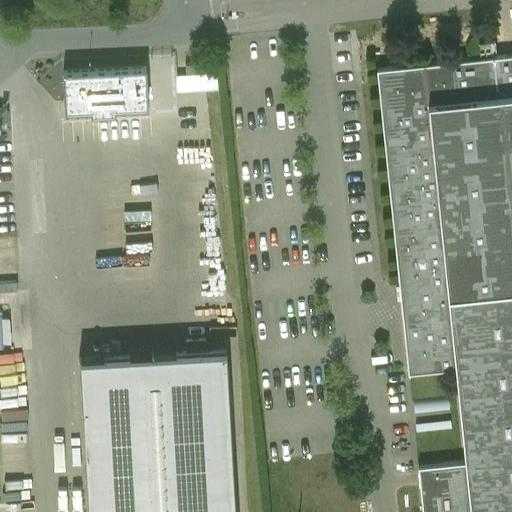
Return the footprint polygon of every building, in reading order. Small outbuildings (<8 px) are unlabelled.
[(495,42),(478,44),(480,56),(496,54),(495,42)] [(511,55),(377,69),(408,373),(455,368),(428,102),(511,93),(511,55)] [(197,63),(185,64),(186,74),(198,73),(197,63)] [(65,110),(91,109),(91,115),(115,113),(115,107),(148,105),(146,66),(63,71),(65,110)] [(511,511),(511,93),(428,102),(455,368),(465,461),(470,511),(511,511)] [(235,511),(227,350),(80,358),(88,511),(235,511)] [(470,511),(465,461),(418,466),(422,511),(470,511)]
